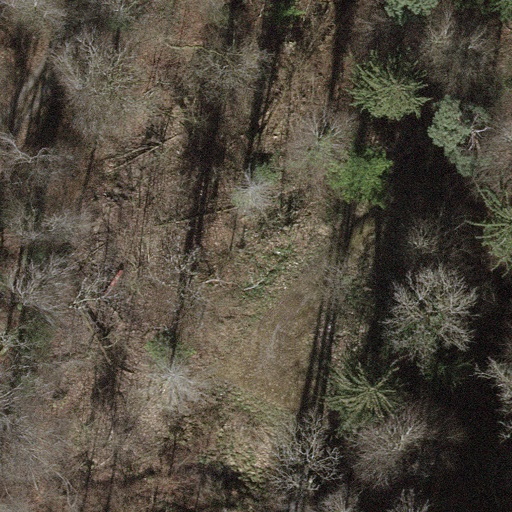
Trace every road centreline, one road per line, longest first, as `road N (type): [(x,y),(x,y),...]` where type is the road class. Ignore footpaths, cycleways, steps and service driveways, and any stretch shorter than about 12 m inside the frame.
road 1 (track): [(511,41),(294,234)]
road 2 (track): [(0,126),(82,34),(95,0)]
